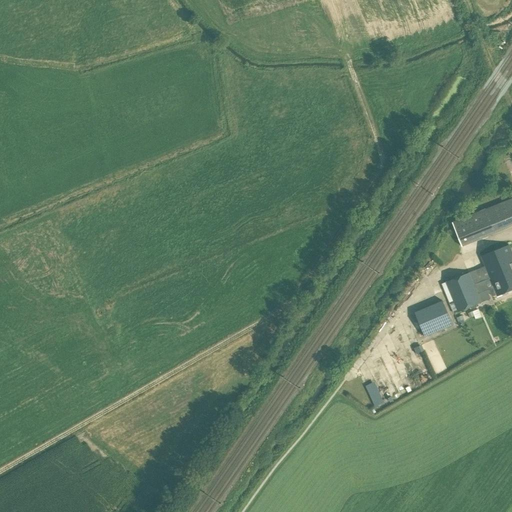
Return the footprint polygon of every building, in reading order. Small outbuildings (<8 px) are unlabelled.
[(481,238),(481,239),(511,226),(511,197),(473,214),(451,223),(461,246),(481,238)] [(482,256),(485,266),(491,279),(480,283),(474,285),(478,294),(489,289),(492,296),(497,295),(498,296),(511,290),(511,251),(509,245),(482,256)] [(476,271),(469,273),(474,285),(480,283),(476,271)] [(453,301),(450,303),(454,313),(481,303),(478,294),(474,285),(469,273),(445,283),(453,301)] [(443,302),(415,313),(425,337),(452,326),(443,302)] [(481,307),(475,309),(478,320),(485,319),(481,307)]
